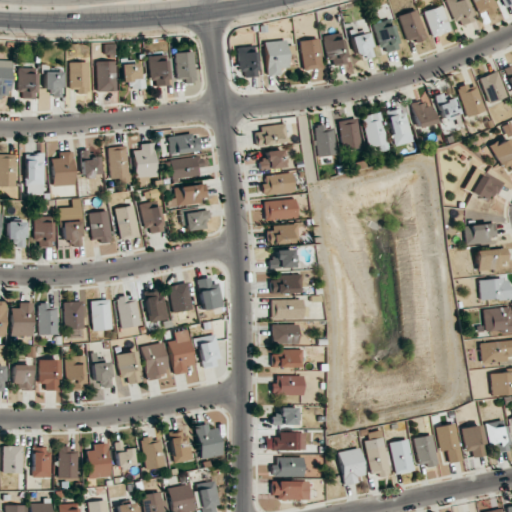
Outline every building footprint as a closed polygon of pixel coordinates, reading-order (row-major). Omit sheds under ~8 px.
[(473,20),(464,0),(444,0),(456,27),(473,20)] [(484,11),(485,14),(495,11),(491,0),(471,0),(476,14),(484,11)] [(431,37),(449,31),(440,5),(422,11),(431,37)] [(424,40),(417,10),(398,14),(405,41),(413,39),(414,42),(424,40)] [(379,53),(396,50),(391,19),(373,23),(379,53)] [(361,51),(363,59),(372,57),(365,30),(348,34),(353,53),(361,51)] [(332,59),(333,65),(345,63),(340,33),(322,36),(326,60),(332,59)] [(302,71),(321,67),(316,38),(297,41),(302,71)] [(265,75),(278,75),(277,68),(287,68),(287,52),(285,52),(285,40),(263,41),(265,75)] [(237,47),(239,78),(255,77),(254,46),(237,47)] [(175,82),(193,81),(192,52),(174,53),(175,82)] [(148,86),(166,86),(165,55),(148,56),(148,86)] [(0,97),(9,98),(10,60),(0,59),(0,97)] [(95,92),(115,91),(114,61),(95,61),(95,92)] [(87,62),(68,62),(68,92),(87,92),(87,62)] [(120,64),(120,82),(128,82),(128,89),(141,88),(140,63),(120,64)] [(511,93),(511,64),(502,68),(511,93)] [(17,98),(33,98),(34,68),(18,68),(17,98)] [(42,89),(51,90),(50,97),(60,97),(61,72),(43,71),(42,89)] [(477,78),(488,104),(506,96),(495,71),(477,78)] [(465,117),(483,111),(474,83),(455,89),(465,117)] [(449,92),(433,98),(443,122),(454,118),(455,121),(459,119),(449,92)] [(427,99),(411,102),(415,127),(432,124),(427,99)] [(395,146),(412,141),(401,107),(384,112),(395,146)] [(361,116),(369,148),(376,146),(378,152),(388,150),(379,112),(361,116)] [(360,148),(356,118),(337,121),(341,150),(360,148)] [(252,129),(255,146),(286,141),(283,124),(252,129)] [(312,127),(318,157),(336,154),(331,124),(312,127)] [(191,137),(190,133),(166,137),(169,155),(199,150),(197,136),(191,137)] [(511,169),(511,146),(507,137),(491,146),(506,173),(511,169)] [(140,150),(132,150),(134,178),(155,176),(153,143),(139,144),(140,150)] [(119,184),(127,183),(126,146),(107,146),(108,178),(118,178),(119,184)] [(263,151),(264,159),(257,160),(257,169),(285,166),(283,149),(263,151)] [(98,176),(98,157),(87,157),(87,150),(79,150),(80,177),(98,176)] [(73,185),(72,152),(58,152),(58,158),(50,159),(51,185),(73,185)] [(0,186),(14,187),(14,155),(0,154),(0,186)] [(24,154),(25,194),(42,194),(42,154),(24,154)] [(198,156),(168,159),(169,178),(200,176),(198,156)] [(463,191),(490,202),(499,179),(472,168),(463,191)] [(260,175),(262,195),(292,192),(291,173),(260,175)] [(206,201),(204,184),(174,187),(175,204),(206,201)] [(264,221),(295,217),(293,198),(262,202),(264,221)] [(146,234),(163,231),(157,202),(140,205),(146,234)] [(113,209),(118,240),(138,236),(132,205),(113,209)] [(202,221),(208,219),(207,209),(181,212),(183,231),(203,228),(202,221)] [(90,242),(109,241),(107,211),(87,212),(90,242)] [(50,247),(51,215),(33,215),(33,247),(50,247)] [(24,222),(6,221),(6,239),(13,239),(13,247),(24,247),(24,222)] [(61,222),(62,246),(80,245),(79,221),(61,222)] [(495,240),(493,222),(462,226),(464,243),(495,240)] [(296,225),(267,226),(267,244),(296,243),(296,225)] [(506,267),(505,249),(474,250),(475,268),(506,267)] [(273,250),(274,257),(267,257),(268,268),(294,268),(294,250),(273,250)] [(268,276),(269,294),(300,293),(299,275),(268,276)] [(220,307),(217,283),(209,284),(209,277),(196,279),(200,310),(220,307)] [(509,278),(477,280),(478,300),(510,298),(509,278)] [(190,310),(187,284),(168,285),(171,312),(190,310)] [(164,320),(161,290),(143,292),(146,322),(164,320)] [(118,328),(138,326),(135,296),(115,298),(118,328)] [(269,319),(306,318),(306,307),(301,307),(301,299),(269,300),(269,319)] [(89,300),(90,330),(109,330),(108,300),(89,300)] [(62,302),(63,329),(82,328),(81,301),(62,302)] [(31,336),(31,303),(17,302),(17,308),(10,308),(9,336),(31,336)] [(37,334),(56,334),(55,304),(36,304),(37,334)] [(482,309),(483,333),(511,331),(511,316),(510,317),(509,307),(482,309)] [(296,344),(296,324),(270,325),(270,344),(296,344)] [(173,332),(174,340),(168,341),(172,374),(192,372),(188,330),(173,332)] [(194,338),(200,368),(219,365),(212,334),(194,338)] [(511,339),(478,343),(480,363),(505,361),(505,356),(511,354),(511,339)] [(145,379),(168,375),(162,343),(139,347),(145,379)] [(121,385),(139,382),(134,351),(115,354),(121,385)] [(300,367),(300,351),(270,351),(270,368),(300,367)] [(91,388),(110,387),(109,359),(96,359),(96,353),(90,353),(91,388)] [(84,389),(83,356),(64,356),(65,389),(84,389)] [(43,390),(58,390),(57,359),(37,360),(37,383),(43,383),(43,390)] [(30,365),(11,365),(12,390),(30,390),(30,365)] [(511,369),(488,372),(490,396),(511,393),(511,369)] [(301,375),(274,376),(274,383),(269,383),(270,395),(301,394),(301,375)] [(296,425),(296,408),(277,407),(277,415),(270,415),(270,425),(296,425)] [(489,454),(507,451),(502,420),(484,423),(489,454)] [(207,429),(206,423),(191,426),(199,459),(221,454),(215,427),(207,429)] [(436,426),(441,463),(460,460),(455,423),(436,426)] [(459,428),(466,457),(485,453),(478,424),(459,428)] [(184,430),(166,434),(173,463),(191,459),(184,430)] [(303,433),(271,433),(271,450),(303,450),(303,433)] [(424,463),(425,468),(436,465),(430,434),(411,438),(417,465),(424,463)] [(159,437),(140,439),(143,469),(162,467),(159,437)] [(388,475),(382,437),(362,440),(367,473),(377,471),(378,477),(388,475)] [(411,471),(407,439),(388,442),(392,473),(411,471)] [(133,467),(131,448),(122,448),(121,442),(113,442),(115,468),(133,467)] [(85,451),(86,478),(108,477),(106,443),(92,444),(92,450),(85,451)] [(1,446),(2,473),(21,473),(20,445),(1,446)] [(49,477),(48,446),(30,447),(31,478),(49,477)] [(76,452),(69,452),(69,446),(57,446),(57,478),(76,478),(76,452)] [(356,482),(355,477),(363,475),(357,448),(335,452),(343,485),(356,482)] [(269,475),(301,476),(302,457),(275,457),(275,465),(269,465),(269,475)] [(212,511),(218,511),(212,481),(195,484),(200,511),(212,511)] [(270,481),(269,498),(307,499),(307,481),(270,481)] [(187,511),(193,511),(187,484),(165,488),(170,511),(187,511)] [(142,511),(163,511),(163,500),(160,501),(159,492),(140,494),(142,511)] [(87,511),(106,511),(106,500),(87,501),(87,511)] [(50,511),(50,503),(28,503),(28,511),(50,511)] [(76,511),(76,503),(59,504),(59,511),(76,511)] [(134,511),(134,503),(116,505),(116,511),(134,511)]
